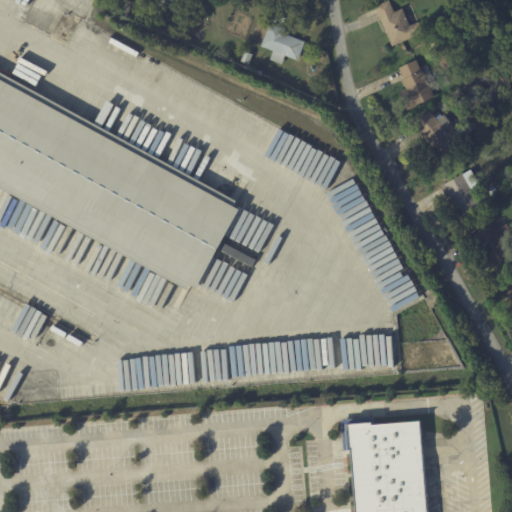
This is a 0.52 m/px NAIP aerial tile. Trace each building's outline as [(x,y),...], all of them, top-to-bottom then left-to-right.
[(130,15),(122,12),(127,0),(135,3),(130,15)] [(192,0),(186,17),(167,11),(167,12),(148,5),(149,0),(192,0)] [(408,16),(413,27),(418,25),(422,35),(395,47),(377,7),(391,1),(397,13),(405,9),(408,16)] [(273,25),(291,32),(289,36),(307,43),(300,61),(263,47),(272,24),(273,25)] [(255,55),(251,65),(242,62),(246,52),(255,55)] [(423,67),(437,98),(410,111),(401,92),(408,89),(404,81),(406,80),(401,70),(420,61),(423,67)] [(0,70),(239,201),(236,206),(243,210),(200,290),(193,286),(190,292),(0,188),(0,70)] [(506,89),(499,92),(494,82),(500,79),(506,89)] [(470,94),(460,103),(453,94),(463,86),(470,94)] [(447,117),(455,128),(449,132),(461,149),(446,160),(419,122),(433,111),(440,121),(447,116),(447,117)] [(456,205),(452,198),(450,199),(443,188),(466,174),(468,176),(475,172),(482,184),(474,188),(485,207),(465,219),(456,205)] [(498,229),(499,230),(508,224),(511,231),(511,239),(506,243),(511,253),(511,258),(494,269),(483,248),(484,247),(478,234),(495,224),(498,229)] [(253,266),(256,259),(223,243),(219,250),(253,266)] [(424,431),(430,511),(359,511),(354,449),(349,450),(350,451),(344,451),(342,425),(350,425),(350,423),(376,421),(376,424),(423,420),(424,431)]
